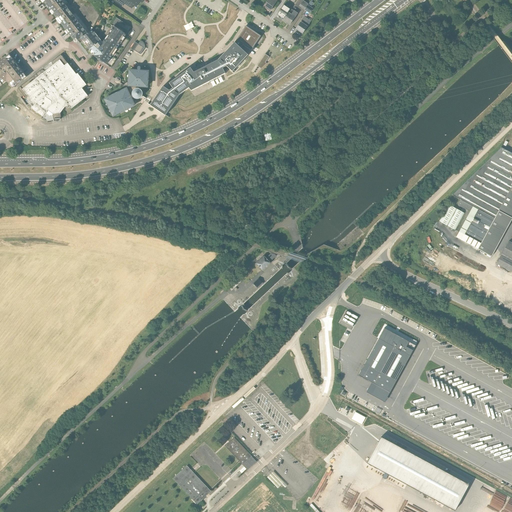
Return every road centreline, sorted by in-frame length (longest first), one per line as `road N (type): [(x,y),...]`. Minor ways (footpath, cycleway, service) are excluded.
road 1 (unclassified): [(433,15),(453,42),(161,331),(128,379)]
road 2 (primary): [(0,177),(103,171),(190,145),(292,85),(405,0)]
road 3 (primary): [(379,0),(241,103),(176,137),(96,159),(0,164)]
road 4 (unclassified): [(112,511),(325,303)]
road 5 (unclassified): [(433,15),(300,132),(188,172)]
road 6 (track): [(355,274),(369,230),(511,91)]
road 7 (unclassified): [(377,253),(511,122)]
road 8 (unknown): [(234,423),(292,482),(301,479),(239,408)]
road 9 (unclassified): [(325,303),(327,394),(262,462)]
road 10 (unknown): [(365,434),(382,430),(463,473),(480,490),(478,511)]
road 11 (unclassified): [(511,326),(377,253)]
road 12 (unknown): [(390,402),(490,464),(511,467)]
road 13 (unknown): [(406,374),(511,435)]
